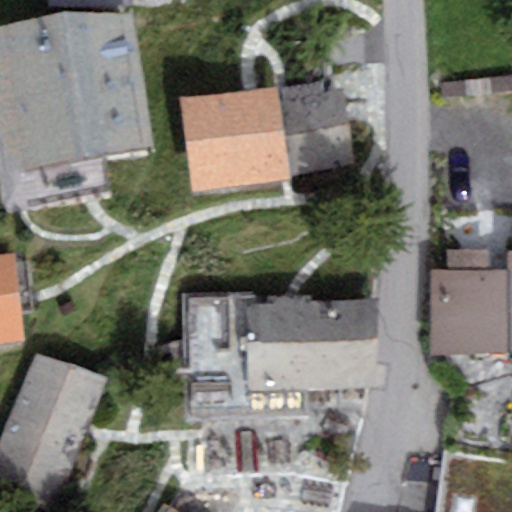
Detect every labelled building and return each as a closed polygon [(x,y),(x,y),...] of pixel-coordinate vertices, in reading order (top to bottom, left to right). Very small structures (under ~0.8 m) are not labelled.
[(155,152),(132,15),(0,23),(0,137),(23,172),(155,152)] [(323,82),(181,101),(193,190),(355,168),(344,88),(324,91),(323,82)] [(431,270),(431,354),(506,354),(506,271),(490,271),(490,251),(445,251),(445,270),(431,270)] [(0,343),(24,341),(14,255),(0,256),(0,343)] [(377,390),(376,303),(310,304),(310,296),(181,298),(183,422),(312,420),(312,391),(377,390)] [(54,511),(107,379),(35,351),(0,440),(0,490),(54,511)] [(511,511),(511,461),(445,452),(436,511),(511,511)]
